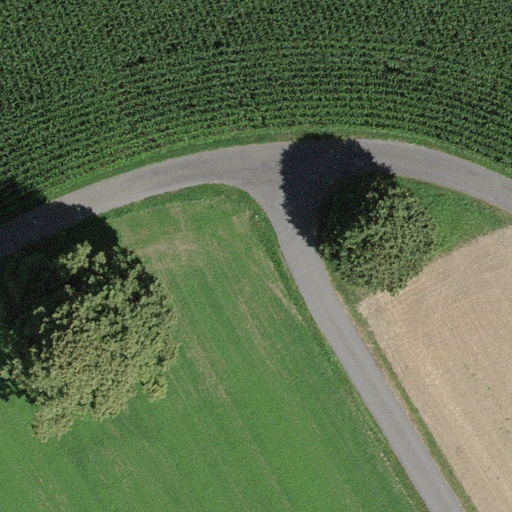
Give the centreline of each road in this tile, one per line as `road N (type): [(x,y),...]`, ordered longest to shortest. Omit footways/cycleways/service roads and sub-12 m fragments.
road 1 (track): [(511,200),(452,174),(288,162),(155,187),(0,250)]
road 2 (track): [(288,162),(302,247),(323,301),(446,511)]
